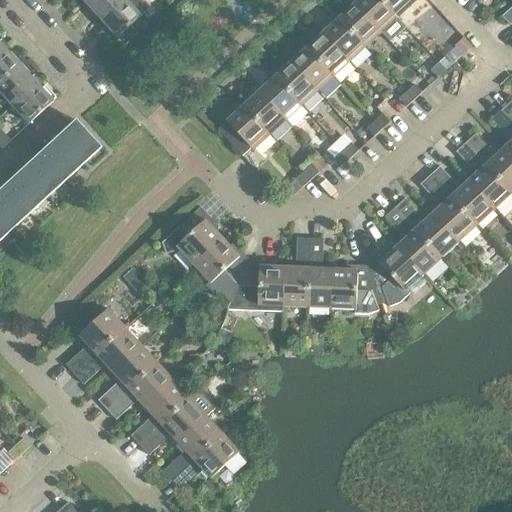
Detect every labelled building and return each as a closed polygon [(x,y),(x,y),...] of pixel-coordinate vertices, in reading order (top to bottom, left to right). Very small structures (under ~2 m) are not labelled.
[(102,21),(124,0),(88,0),(85,3),(102,21)] [(124,0),(102,21),(117,38),(150,9),(141,0),(129,0),(127,3),(124,0)] [(408,31),(397,19),(380,0),(360,0),(355,5),(382,34),(392,45),(393,45),(390,42),(405,29),(407,31),(408,31)] [(380,0),(397,19),(417,0),(380,0)] [(511,0),(511,8),(502,18),(510,27),(511,25),(511,0)] [(382,34),(355,5),(348,12),(344,8),(336,16),(366,48),(382,34)] [(366,48),(336,16),(328,23),(331,27),(323,34),(350,63),(366,48)] [(350,63),(323,34),(316,41),(312,38),(304,45),(334,77),(350,63)] [(464,39),(455,46),(463,55),(472,48),(464,39)] [(334,77),(304,45),(295,53),(299,57),(292,63),(318,92),(334,77)] [(11,55),(5,49),(0,53),(0,86),(24,65),(13,53),(11,55)] [(446,72),(454,65),(447,57),(439,64),(446,72)] [(318,92),(292,63),(284,71),(280,67),(272,74),(302,107),(318,92)] [(438,79),(446,72),(439,64),(431,71),(438,79)] [(35,76),(24,65),(0,86),(0,92),(13,107),(38,84),(32,79),(35,76)] [(302,107),(272,74),(264,82),(267,86),(260,93),(286,121),(302,107)] [(30,125),(57,100),(46,88),(43,90),(38,84),(13,107),(30,125)] [(414,101),(422,94),(415,86),(407,93),(414,101)] [(286,121),(260,93),(252,100),(249,96),(240,103),(270,136),(286,121)] [(406,109),(414,101),(407,93),(399,101),(406,109)] [(270,136),(240,103),(232,111),(236,115),(218,131),(243,157),(252,149),(253,151),(270,136)] [(511,103),(501,112),(511,123),(511,103)] [(511,123),(501,112),(491,121),(511,143),(504,150),(511,159),(511,123)] [(382,131),(390,123),(383,115),(375,123),(382,131)] [(0,243),(4,240),(103,149),(77,122),(0,192),(0,243)] [(374,138),(382,131),(375,123),(367,130),(374,138)] [(0,147),(2,150),(11,142),(1,132),(0,130),(0,147)] [(361,130),(356,134),(362,140),(367,136),(361,130)] [(511,159),(504,150),(496,157),(475,135),(466,144),(511,194),(511,159)] [(511,194),(466,144),(456,153),(476,175),(468,182),(495,211),(511,194)] [(351,145),(343,152),(351,160),(359,152),(351,145)] [(351,160),(343,152),(336,159),(343,167),(351,160)] [(311,181),(319,174),(312,166),(304,173),(311,181)] [(495,211),(468,182),(460,190),(440,168),(430,177),(477,227),(495,211)] [(311,181),(304,173),(296,181),(303,188),(311,181)] [(477,227),(430,177),(420,186),(441,208),(433,215),(459,244),(477,227)] [(459,244),(433,215),(425,222),(405,200),(395,209),(441,260),(459,244)] [(180,251),(194,266),(223,240),(216,232),(219,229),(201,209),(181,226),(183,229),(179,233),(177,231),(162,245),(163,246),(166,256),(180,251)] [(441,260),(395,209),(385,218),(405,240),(398,247),(424,276),(441,260)] [(307,309),(311,240),(297,239),(296,269),(285,269),(283,308),(307,309)] [(230,248),(223,240),(194,266),(210,284),(205,288),(217,301),(222,296),(230,306),(250,262),(234,244),(230,248)] [(331,310),(333,271),(323,271),(324,241),(311,240),(307,309),(331,310)] [(424,276),(398,247),(390,255),(386,251),(368,267),(378,296),(383,294),(388,308),(400,304),(409,295),(406,292),(424,276)] [(283,308),(285,269),(274,269),(275,263),(250,262),(230,306),(227,312),(228,312),(231,305),(244,306),(244,313),(283,314),(283,308)] [(378,296),(368,267),(344,266),(344,272),(333,271),(331,310),(355,311),(355,315),(368,315),(378,312),(372,297),(378,296)] [(134,269),(124,278),(138,294),(148,285),(134,269)] [(163,296),(155,303),(163,312),(171,304),(163,296)] [(94,305),(78,320),(84,327),(100,312),(94,305)] [(74,376),(125,329),(108,311),(80,338),(88,346),(66,366),(74,376)] [(113,373),(141,347),(125,329),(74,376),(84,386),(106,366),(113,373)] [(107,411),(158,364),(141,347),(113,373),(120,381),(98,402),(107,411)] [(145,408),(174,382),(158,364),(107,411),(116,421),(138,401),(145,408)] [(140,446),(190,400),(174,382),(145,408),(153,417),(131,437),(140,446)] [(178,444),(206,417),(190,400),(140,446),(148,456),(170,435),(178,444)] [(172,482),(223,435),(206,417),(178,444),(185,452),(163,472),(172,482)] [(240,454),(223,435),(172,482),(181,492),(204,472),(211,480),(226,466),(234,476),(246,465),(238,456),(240,454)] [(24,440),(16,447),(23,455),(31,448),(24,440)] [(23,455),(16,447),(8,454),(15,462),(23,455)]
